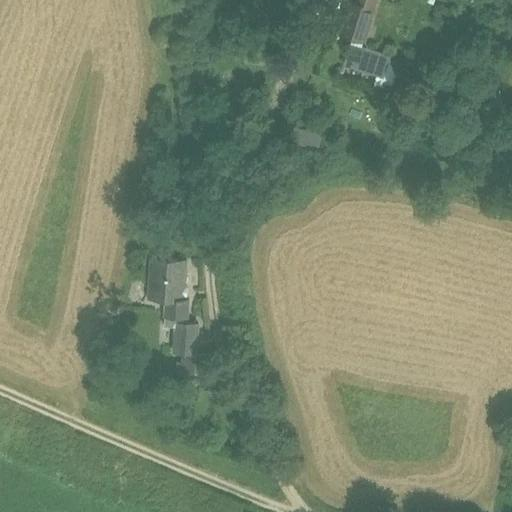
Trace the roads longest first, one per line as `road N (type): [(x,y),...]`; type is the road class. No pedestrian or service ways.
road 1 (track): [(323,0),(222,203),(208,256),(231,380),(300,511)]
road 2 (track): [(301,511),(0,387)]
